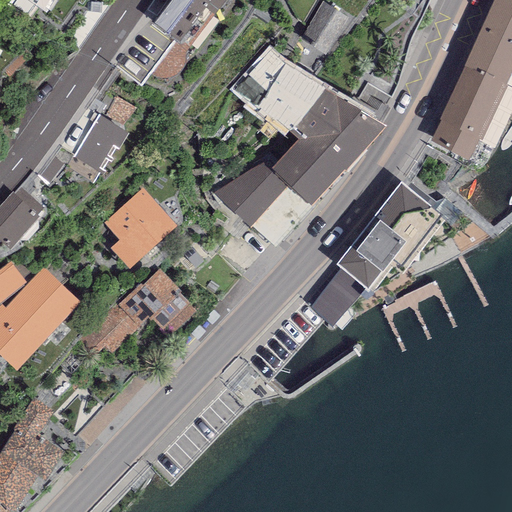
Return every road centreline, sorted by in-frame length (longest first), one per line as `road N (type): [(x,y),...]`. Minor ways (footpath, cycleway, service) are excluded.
road 1 (primary): [(67,511),(274,296),(378,165),(464,0)]
road 2 (residential): [(132,0),(0,181)]
